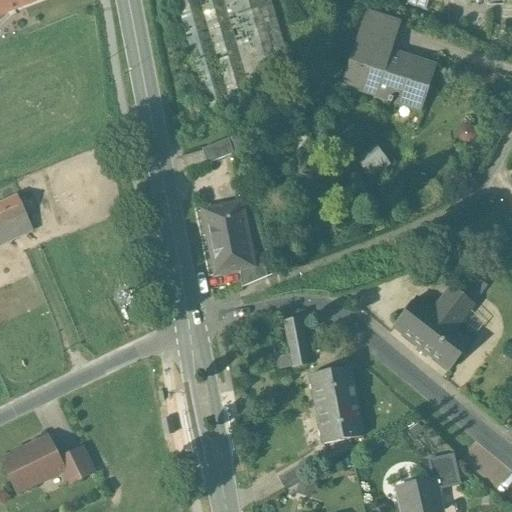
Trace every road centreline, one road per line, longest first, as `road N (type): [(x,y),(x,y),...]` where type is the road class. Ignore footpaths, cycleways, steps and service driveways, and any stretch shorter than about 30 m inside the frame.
road 1 (secondary): [(126,0),(188,329)]
road 2 (residential): [(233,307),(299,301),(327,308),(511,458)]
road 3 (residential): [(297,268),(453,208),(496,173)]
road 4 (unclassified): [(0,416),(188,329)]
road 5 (secondary): [(188,329),(225,511)]
